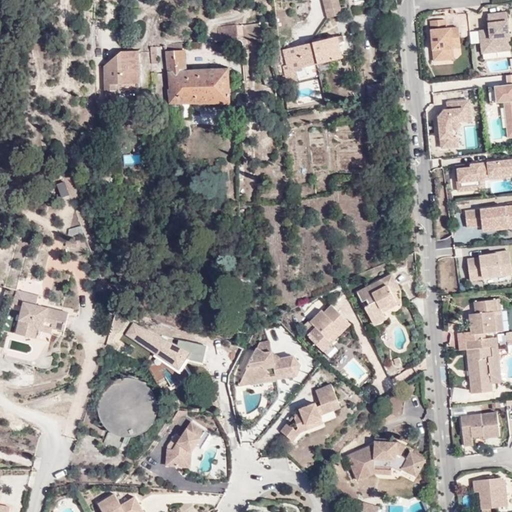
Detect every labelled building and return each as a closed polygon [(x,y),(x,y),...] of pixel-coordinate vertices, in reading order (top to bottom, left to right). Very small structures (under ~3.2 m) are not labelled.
[(343,0),(327,0),(329,8),(344,4),(343,0)] [(331,16),(346,12),(344,4),(329,8),(331,16)] [(509,42),(506,11),(487,13),(489,30),(479,30),(482,52),(498,51),(497,43),(509,42)] [(445,18),(429,20),(433,61),(449,59),(448,49),(453,48),(452,44),(459,43),(458,26),(446,27),(445,18)] [(240,25),(219,28),(221,46),(242,43),(240,25)] [(341,35),(311,43),(316,66),(346,58),(341,35)] [(498,51),(510,49),(509,42),(497,43),(498,51)] [(316,66),(311,43),(286,50),(289,63),(286,65),(288,74),(286,75),(288,84),(301,81),(299,70),(316,66)] [(141,82),(141,49),(125,48),(106,64),(107,100),(117,100),(117,83),(141,82)] [(187,71),(184,50),(169,52),(174,90),(171,89),(172,104),(232,104),(231,68),(187,71)] [(511,83),(485,86),(487,102),(501,101),(504,137),(511,136),(511,83)] [(458,120),(458,118),(467,118),(465,100),(444,101),(444,107),(440,107),(433,115),(436,146),(453,145),(452,126),(453,124),(458,120)] [(139,163),(138,155),(123,156),(124,164),(139,163)] [(511,159),(458,166),(460,190),(476,188),(475,179),(485,178),(511,175),(511,159)] [(485,178),(475,179),(476,188),(486,187),(485,178)] [(509,190),(508,180),(493,181),(493,191),(509,190)] [(511,202),(509,203),(509,205),(482,209),(467,210),(469,227),(485,225),(485,228),(489,230),(511,228),(510,221),(511,221),(511,202)] [(71,237),(85,234),(83,225),(68,229),(71,237)] [(511,272),(511,260),(511,251),(482,255),(482,257),(469,258),(472,280),(485,278),(485,277),(511,272)] [(373,325),(385,319),(383,314),(377,303),(383,299),(385,303),(394,298),(391,292),(399,287),(392,275),(357,294),(362,303),(368,302),(369,305),(365,309),(373,325)] [(396,294),(401,291),(399,287),(391,292),(394,298),(385,303),(383,299),(377,303),(383,314),(401,304),(396,294)] [(31,340),(34,331),(35,326),(50,330),(62,333),(66,315),(34,307),(36,297),(13,291),(8,305),(19,307),(13,334),(31,340)] [(474,316),(468,317),(471,337),(484,337),(495,336),(492,314),(500,314),(499,303),(473,305),(474,316)] [(307,338),(323,353),(332,344),(329,340),(347,322),(332,307),(325,314),(323,311),(309,325),(314,330),(307,338)] [(492,314),(495,336),(502,335),(500,314),(492,314)] [(329,340),(332,344),(351,325),(347,322),(329,340)] [(48,335),(50,330),(35,326),(34,331),(48,335)] [(179,352),(187,354),(190,342),(177,339),(175,349),(179,350),(179,352)] [(471,343),(465,343),(467,362),(471,362),(472,378),(468,378),(470,396),(490,394),(489,386),(500,385),(495,341),(484,342),(471,343)] [(202,368),(207,346),(190,342),(187,354),(194,356),(192,366),(202,368)] [(259,344),(256,350),(264,353),(271,353),(269,343),(259,344)] [(337,349),(332,344),(323,353),(328,357),(337,349)] [(264,353),(256,350),(240,384),(262,381),(270,373),(276,373),(276,377),(292,375),(296,368),(290,358),(273,361),(271,353),(264,353)] [(300,366),(294,358),(290,358),(296,368),(292,375),(276,377),(276,381),(296,378),(300,366)] [(159,374),(172,383),(178,376),(165,366),(159,374)] [(262,381),(240,384),(239,386),(240,388),(276,381),(276,377),(276,373),(270,373),(262,381)] [(135,380),(129,379),(128,379),(122,380),(117,381),(112,383),(108,386),(104,391),(101,395),(99,400),(98,405),(97,409),(98,413),(98,417),(100,420),(101,424),(104,427),(106,430),(109,433),(105,442),(115,447),(120,449),(121,448),(124,441),(128,443),(130,438),(135,438),(140,436),(144,433),(148,430),(151,426),(154,422),(156,417),(157,413),(157,409),(157,406),(156,400),(154,395),(150,390),(146,386),(141,382),(135,380)] [(291,444),(301,433),(306,431),(305,427),(321,420),(320,417),(332,412),(329,404),(337,401),(332,387),(316,393),(320,406),(316,408),(315,405),(299,411),(300,415),(292,418),(296,429),(294,432),(287,425),(280,434),(291,444)] [(452,401),(467,403),(468,389),(453,388),(452,401)] [(332,412),(340,409),(337,401),(329,404),(332,412)] [(497,438),(495,414),(459,418),(461,447),(471,446),(470,438),(481,436),(482,440),(497,438)] [(305,427),(306,431),(323,424),(321,420),(305,427)] [(179,437),(171,449),(166,447),(165,464),(188,466),(190,451),(194,444),(203,430),(189,421),(179,437)] [(203,430),(194,444),(199,447),(208,433),(203,430)] [(179,437),(174,434),(166,447),(171,449),(179,437)] [(375,443),(375,446),(367,450),(385,468),(391,469),(400,473),(402,469),(416,477),(424,461),(411,454),(408,459),(401,456),(405,447),(401,445),(375,443)] [(373,470),(373,467),(385,468),(367,450),(347,458),(355,477),(373,470)] [(373,470),(355,477),(357,481),(372,475),(391,476),(391,475),(385,468),(373,467),(373,470)] [(475,492),(477,509),(486,508),(504,506),(502,483),(497,479),(470,482),(471,492),(475,492)] [(122,501),(115,490),(98,500),(105,511),(138,511),(145,508),(136,493),(122,501)] [(0,509),(6,511),(8,502),(0,500),(0,509)]
